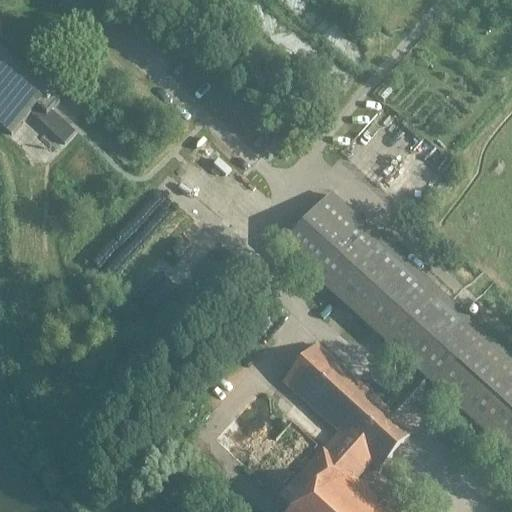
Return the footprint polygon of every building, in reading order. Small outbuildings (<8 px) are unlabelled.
[(0,126),(11,137),(36,110),(46,119),(59,104),(0,50),(0,126)] [(57,119),(56,117),(45,129),(64,145),(74,134),(57,119)] [(280,250),(486,437),(511,460),(511,361),(329,196),(280,250)] [(387,511),(355,482),(371,464),(379,471),(413,435),(317,347),(283,384),(338,435),(279,499),(292,511),(387,511)] [(442,422),(450,428),(456,421),(449,414),(442,422)]
